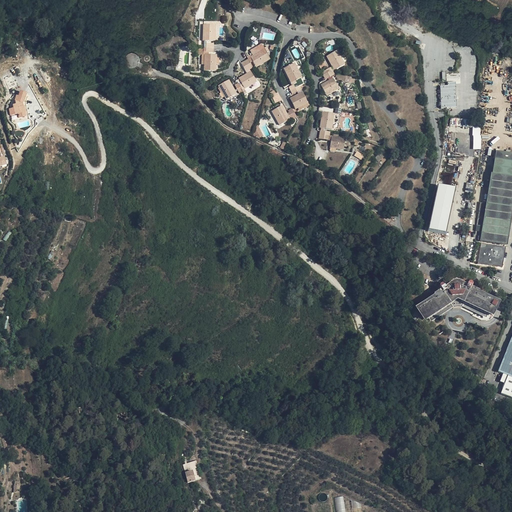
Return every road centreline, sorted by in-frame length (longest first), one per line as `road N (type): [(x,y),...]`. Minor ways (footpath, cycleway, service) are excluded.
road 1 (track): [(511,476),(452,446),(386,371),(332,279),(132,115),(86,94),(103,151),(95,169),(47,121)]
road 2 (residential): [(511,290),(401,232),(398,208),(419,160),(355,47),(344,35),(322,32)]
road 3 (track): [(401,232),(333,177),(230,129),(190,86),(151,71),(123,71)]
